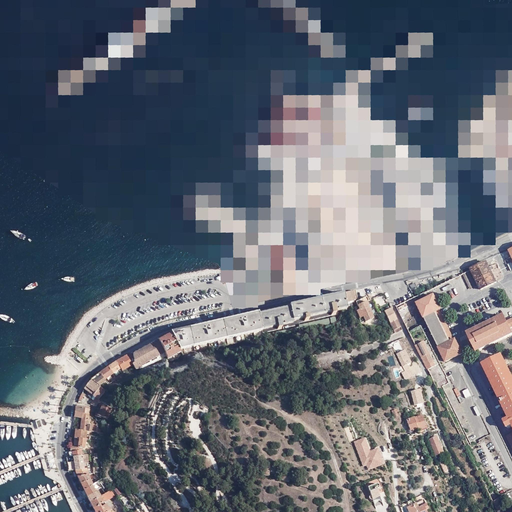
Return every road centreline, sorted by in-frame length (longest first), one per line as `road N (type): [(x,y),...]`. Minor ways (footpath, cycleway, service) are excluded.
road 1 (tertiary): [(85,511),(65,474),(62,431),(72,391),(107,354),(176,323),(380,278)]
road 2 (unknown): [(298,296),(271,207),(285,168),(310,178)]
road 3 (unknown): [(310,178),(339,173),(376,247),(363,263),(349,260)]
road 4 (track): [(283,411),(330,451),(349,511)]
